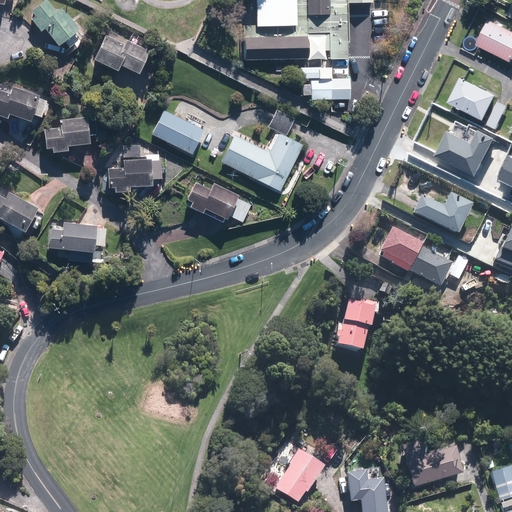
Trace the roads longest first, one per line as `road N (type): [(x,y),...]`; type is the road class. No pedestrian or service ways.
road 1 (residential): [(448,0),(338,214),(282,252),(158,290)]
road 2 (residential): [(158,290),(73,312),(37,337),(24,360),(13,398),(16,424),(36,474),(64,511)]
road 3 (residential): [(158,290),(115,206),(0,136)]
